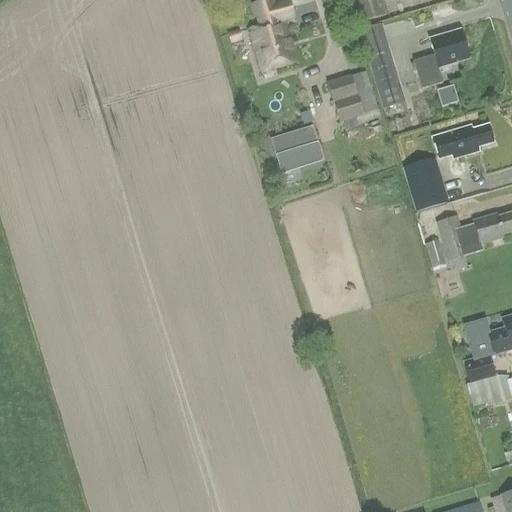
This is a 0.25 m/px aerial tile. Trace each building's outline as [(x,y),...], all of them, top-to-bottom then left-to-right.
[(348,0),(356,25),(389,15),(383,0),(348,0)] [(283,23),(293,20),(288,3),(273,7),(272,1),(252,7),(259,28),(248,32),(252,45),(251,45),(260,73),(294,63),(283,23)] [(238,30),(227,34),(230,46),(242,42),(238,30)] [(442,84),(437,69),(468,60),(460,32),(429,41),(434,57),(413,63),(417,76),(422,91),(442,84)] [(389,48),(366,55),(378,95),(401,88),(389,48)] [(326,84),(339,125),(363,117),(350,77),(326,84)] [(444,135),(431,139),(437,161),(451,157),(452,161),(477,153),(476,149),(492,144),(487,127),(470,132),(469,128),(444,135)] [(270,141),(281,176),(323,163),(313,128),(270,141)] [(402,169),(415,214),(447,205),(434,160),(402,169)] [(450,273),(467,268),(464,258),(483,252),(481,245),(502,239),(501,237),(511,233),(511,214),(496,219),(495,216),(471,223),(472,227),(460,230),(456,218),(435,224),(450,273)] [(445,269),(438,242),(425,246),(433,273),(445,269)] [(484,321),(463,327),(473,362),(489,357),(511,350),(511,317),(501,320),(504,330),(488,335),(484,321)] [(473,362),(462,365),(468,385),(494,378),(489,357),(473,362)] [(511,511),(511,493),(499,497),(503,511),(511,511)] [(480,511),(478,503),(449,511),(480,511)]
